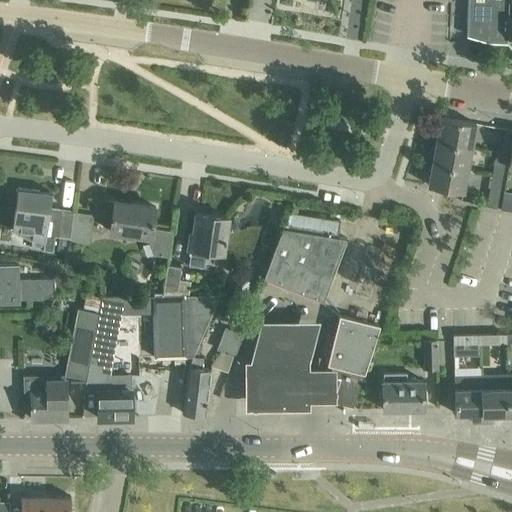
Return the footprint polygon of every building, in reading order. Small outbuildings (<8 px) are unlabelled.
[(511,0),(469,0),(470,32),(490,38),(511,38),(511,0)] [(476,123),(440,117),(436,140),(471,146),(476,123)] [(511,129),(506,129),(503,141),(511,142),(511,129)] [(471,146),(436,140),(432,162),(467,169),(471,146)] [(506,152),(496,151),(492,173),(502,175),(506,152)] [(467,169),(432,162),(428,185),(463,192),(467,169)] [(502,175),(492,173),(486,206),(496,207),(502,175)] [(52,192),(17,188),(12,230),(33,232),(31,248),(44,250),(54,251),(56,236),(59,237),(63,211),(50,208),(52,192)] [(511,192),(504,191),(500,208),(511,210),(511,192)] [(104,199),(102,216),(111,217),(109,231),(151,237),(150,243),(154,254),(168,256),(171,241),(172,230),(152,227),(155,206),(104,199)] [(94,213),(74,211),(70,242),(90,244),(94,213)] [(190,232),(188,248),(191,249),(189,266),(205,268),(207,251),(222,253),(228,217),(196,212),(193,232),(190,232)] [(288,212),(283,227),(283,229),(281,229),(263,278),(323,300),(346,238),(336,236),(339,220),(288,212)] [(0,302),(19,302),(19,298),(43,298),(54,291),(53,278),(19,279),(18,263),(0,263),(0,302)] [(68,263),(67,273),(77,275),(79,264),(68,263)] [(181,267),(167,265),(162,296),(176,295),(181,267)] [(221,294),(188,295),(176,295),(162,296),(152,296),(154,343),(137,344),(138,358),(192,356),(188,366),(193,356),(221,294)] [(90,362),(87,380),(85,388),(97,391),(98,417),(131,417),(131,374),(112,375),(111,366),(124,296),(102,296),(90,362)] [(99,311),(78,308),(70,346),(77,348),(71,380),(87,380),(99,311)] [(379,325),(339,315),(327,363),(333,364),(327,391),(335,393),(333,401),(353,406),(379,325)] [(216,348),(221,350),(234,355),(242,333),(225,326),(216,348)] [(245,416),(309,416),(309,410),(309,408),(335,408),(335,376),(308,377),(307,367),(311,354),(318,332),(319,327),(260,329),(259,333),(254,356),(250,370),(244,369),(245,388),(245,410),(245,416)] [(506,343),(506,333),(479,334),(480,350),(480,344),(506,343)] [(480,350),(479,334),(453,335),(453,356),(480,355),(480,350)] [(438,369),(437,339),(423,339),(424,369),(438,369)] [(202,357),(193,356),(188,366),(183,413),(204,415),(208,385),(209,385),(211,369),(201,368),(202,357)] [(382,373),(382,409),(423,408),(423,380),(407,380),(406,372),(382,373)] [(507,374),(481,375),(482,419),(507,419),(507,374)] [(31,392),(31,418),(66,418),(66,379),(48,379),(48,375),(23,376),(23,392),(31,392)] [(482,419),(481,375),(454,375),(455,420),(482,419)] [(45,511),(46,496),(21,496),(20,511),(45,511)] [(70,511),(71,496),(46,496),(45,511),(70,511)]
